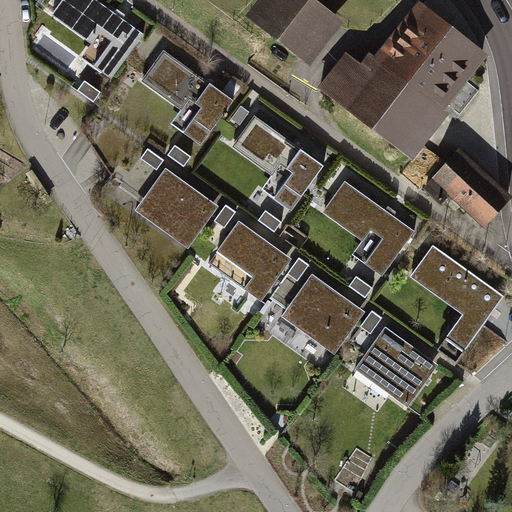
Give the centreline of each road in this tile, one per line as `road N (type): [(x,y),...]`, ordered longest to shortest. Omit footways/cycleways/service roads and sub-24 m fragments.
road 1 (residential): [(4,0),(16,90),(32,137),(285,511)]
road 2 (track): [(0,422),(155,500),(262,476)]
road 3 (residential): [(387,511),(431,447),(511,376)]
